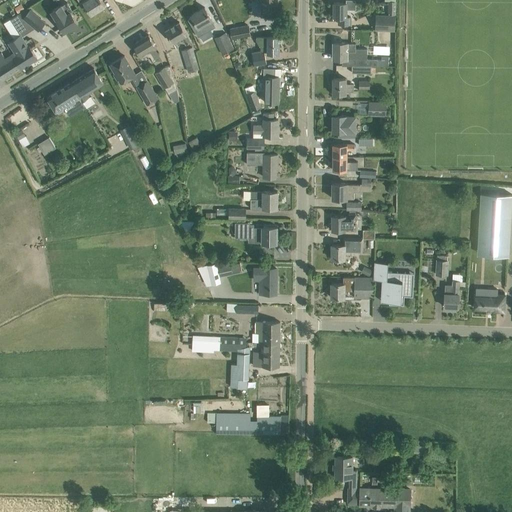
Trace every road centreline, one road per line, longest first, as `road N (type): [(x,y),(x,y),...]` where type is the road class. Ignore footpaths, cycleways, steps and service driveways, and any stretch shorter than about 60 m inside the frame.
road 1 (unclassified): [(298,323),(304,0)]
road 2 (residential): [(511,329),(298,323)]
road 3 (tertiary): [(0,106),(171,0)]
road 4 (unclassified): [(296,511),(298,323)]
